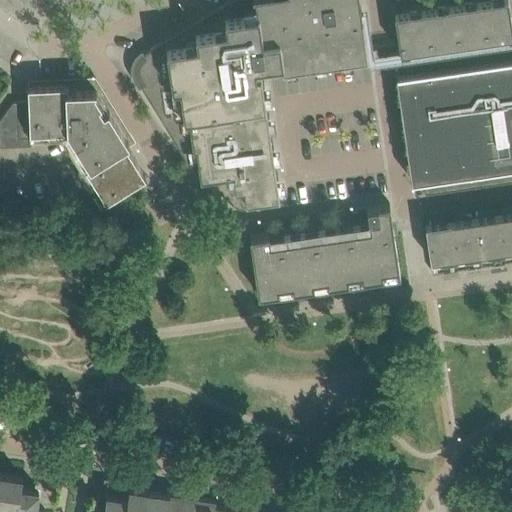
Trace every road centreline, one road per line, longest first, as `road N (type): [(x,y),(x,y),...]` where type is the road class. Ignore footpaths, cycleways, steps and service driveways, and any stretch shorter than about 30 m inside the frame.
road 1 (residential): [(415,511),(86,455)]
road 2 (residential): [(91,43),(186,213)]
